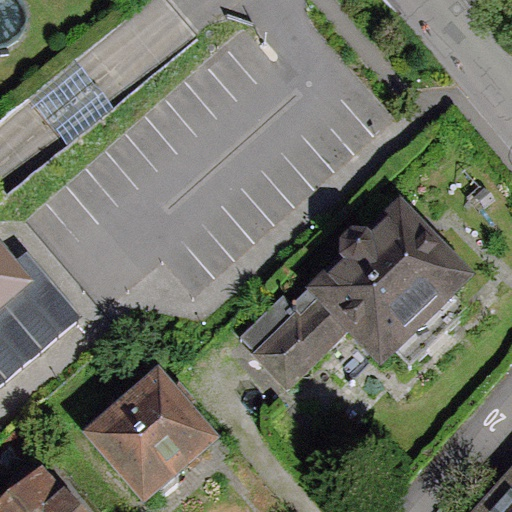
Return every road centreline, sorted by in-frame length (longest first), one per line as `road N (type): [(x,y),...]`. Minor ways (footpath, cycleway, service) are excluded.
road 1 (residential): [(511,390),(406,511)]
road 2 (residential): [(511,100),(430,0)]
